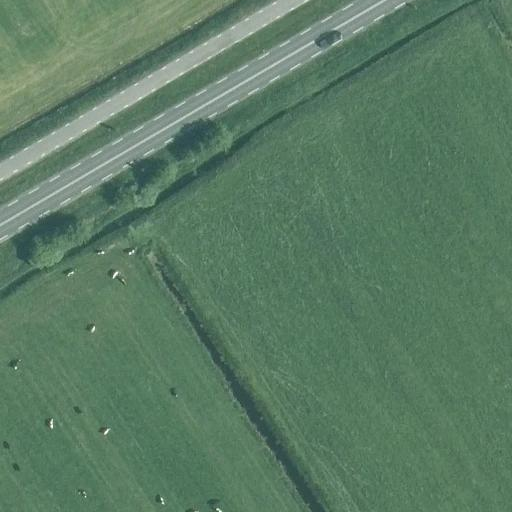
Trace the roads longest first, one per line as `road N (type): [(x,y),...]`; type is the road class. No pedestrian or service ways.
road 1 (primary): [(0,226),(385,0)]
road 2 (unclassified): [(0,175),(296,0)]
